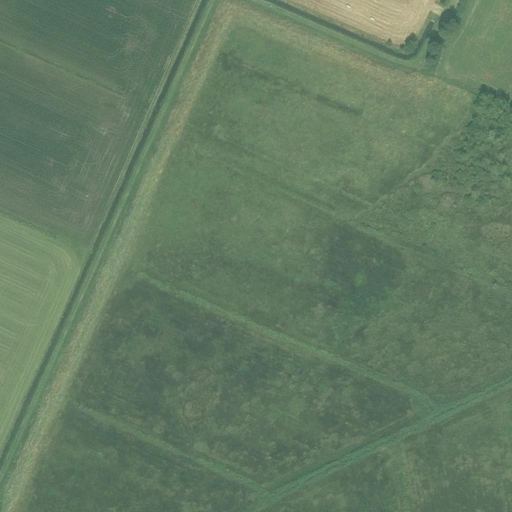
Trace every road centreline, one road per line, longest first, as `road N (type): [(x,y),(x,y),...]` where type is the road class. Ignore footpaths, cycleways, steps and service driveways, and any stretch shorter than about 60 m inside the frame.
road 1 (track): [(230,0),(215,14),(0,505)]
road 2 (track): [(463,0),(426,68),(408,72),(238,0)]
